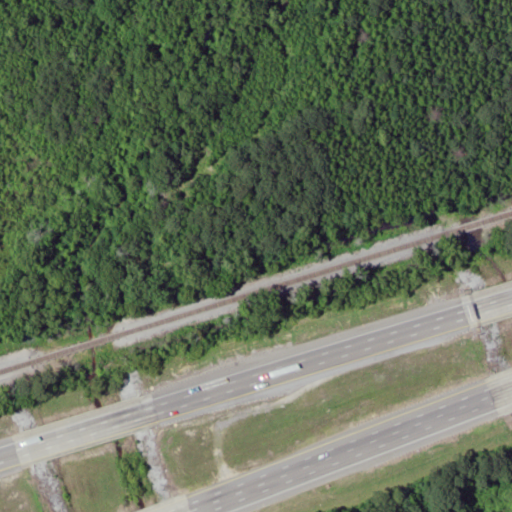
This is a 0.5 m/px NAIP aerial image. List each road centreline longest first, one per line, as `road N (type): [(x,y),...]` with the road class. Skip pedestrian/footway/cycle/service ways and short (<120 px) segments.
road 1 (motorway): [(466,314),(159,409)]
road 2 (motorway): [(193,510),(492,395)]
road 3 (motorway): [(159,409),(17,453)]
